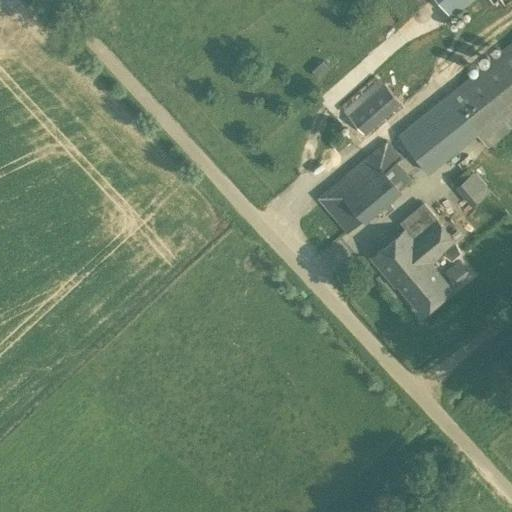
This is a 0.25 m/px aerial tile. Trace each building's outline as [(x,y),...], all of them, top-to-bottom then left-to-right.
[(438,0),(451,16),(471,0),(438,0)] [(511,41),(397,134),(424,168),(474,128),(487,145),(511,124),(511,41)] [(384,83),(348,115),(369,138),(405,107),(384,83)] [(330,141),(337,150),(349,140),(343,132),(330,141)] [(365,221),(402,190),(399,187),(415,174),(387,141),(319,197),(337,218),(331,223),(336,230),(342,225),(347,231),(363,218),(365,221)] [(477,169),(457,185),(474,206),(494,190),(477,169)] [(397,284),(422,314),(453,288),(432,263),(443,254),(452,259),(461,251),(457,243),(453,238),(424,203),(401,222),(406,228),(371,257),(395,286),(397,284)]
